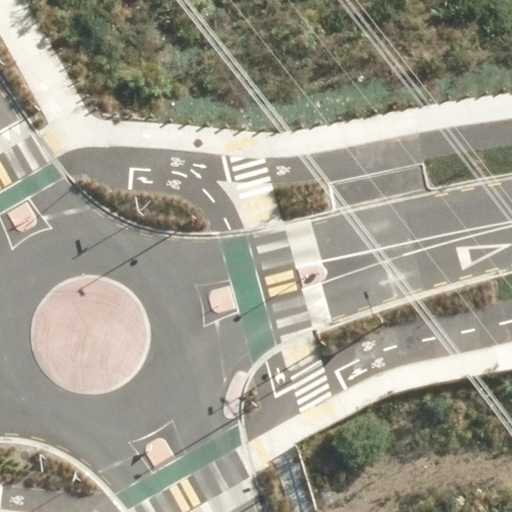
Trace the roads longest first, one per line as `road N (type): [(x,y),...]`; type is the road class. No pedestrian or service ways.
road 1 (residential): [(201,329),(355,270),(511,235)]
road 2 (residential): [(40,256),(67,242),(128,240),(178,274),(201,329)]
road 3 (residential): [(142,431),(74,436),(42,422),(17,398),(2,367)]
road 4 (residential): [(201,329),(188,389),(142,431)]
